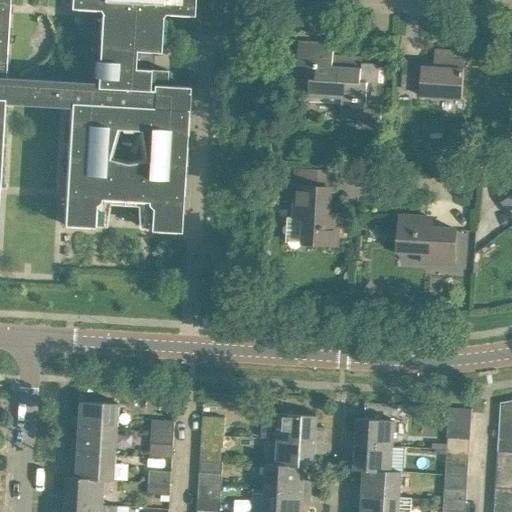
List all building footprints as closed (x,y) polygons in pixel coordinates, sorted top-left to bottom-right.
[(0,0),(0,153),(3,99),(70,103),(63,224),(93,226),(95,204),(99,201),(99,198),(147,201),(147,204),(150,207),(151,207),(150,229),(180,231),(188,86),(166,85),(167,70),(134,68),(135,50),(159,51),(161,16),(164,13),(192,15),(193,0),(70,0),(70,7),(98,9),(101,13),(98,60),(94,60),(92,77),(97,77),(96,85),(4,80),(9,0),(0,0)] [(380,118),(382,105),(384,64),(362,62),(363,57),(347,56),(346,67),(333,66),(334,43),(299,41),(298,65),(312,66),(312,78),(310,78),(309,95),(342,97),(341,116),(366,117),(380,118)] [(434,67),(422,66),(423,62),(404,61),(402,87),(421,89),(421,96),(462,99),(465,52),(435,50),(434,67)] [(332,171),(312,170),(297,169),(295,217),(305,218),(303,242),(337,245),(339,213),(329,212),(332,171)] [(454,263),(457,229),(432,227),(432,217),(400,216),(398,250),(423,252),(422,261),(454,263)] [(487,229),(487,221),(478,221),(477,240),(492,241),(493,230),(487,229)] [(268,284),(275,286),(280,281),(278,273),(272,271),(267,274),(265,279),(268,284)] [(177,390),(163,389),(163,405),(176,406),(177,390)] [(205,392),(204,406),(216,406),(217,394),(236,395),(237,394),(227,394),(205,392)] [(118,429),(118,423),(119,403),(82,401),(81,415),(73,414),(73,426),(118,429)] [(317,429),(317,415),(284,413),(284,407),(264,406),(263,438),(279,439),(324,441),(325,429),(317,429)] [(511,425),(511,414),(500,414),(499,425),(511,425)] [(203,434),(225,435),(226,416),(204,415),(203,434)] [(393,446),(394,439),(395,420),(358,417),(357,431),(349,431),(348,443),(393,446)] [(174,432),(175,420),(152,419),(152,431),(174,432)] [(511,438),(511,425),(499,425),(499,438),(511,438)] [(116,454),(118,429),(73,426),(73,427),(81,427),(80,440),(72,440),(71,452),(116,454)] [(151,443),(150,456),(172,458),(173,456),(173,444),(174,432),(152,431),(151,443)] [(202,446),(222,447),(224,447),(225,435),(203,434),(202,446)] [(447,449),(469,450),(470,438),(448,437),(448,443),(434,442),(434,447),(448,448),(447,449)] [(323,453),(324,441),(279,439),(277,463),(277,464),(304,466),(314,467),(315,453),(323,453)] [(392,470),(393,446),(348,443),(347,455),(355,455),(354,469),(364,470),(365,468),(391,470),(392,470)] [(468,461),(469,450),(447,449),(447,460),(468,461)] [(115,479),(116,454),(71,452),(70,463),(78,464),(77,477),(104,478),(104,479),(115,479)] [(200,472),(222,473),(222,461),(201,459),(200,472)] [(277,464),(277,463),(266,462),(265,489),(311,491),(312,480),(304,479),(304,466),(277,464)] [(511,477),(511,465),(497,464),(496,476),(511,477)] [(403,471),(392,470),(391,470),(365,468),(364,470),(364,483),(356,482),(355,494),(401,497),(403,471)] [(171,483),(172,471),(149,470),(149,481),(171,483)] [(77,477),(67,476),(67,490),(59,490),(58,502),(103,504),(104,479),(104,478),(77,477)] [(511,489),(511,477),(496,476),(495,488),(511,489)] [(170,495),(171,483),(149,481),(148,494),(170,495)] [(311,491),(265,489),(252,488),(250,511),(301,511),(302,503),(310,504),(311,491)] [(466,500),(467,489),(445,488),(444,499),(466,500)] [(399,511),(401,497),(355,494),(354,506),(362,507),(361,511),(399,511)] [(199,498),(198,510),(220,511),(221,500),(199,498)] [(465,511),(466,500),(444,499),(444,503),(444,511),(465,511)] [(118,511),(118,505),(103,504),(58,502),(57,511),(118,511)]
